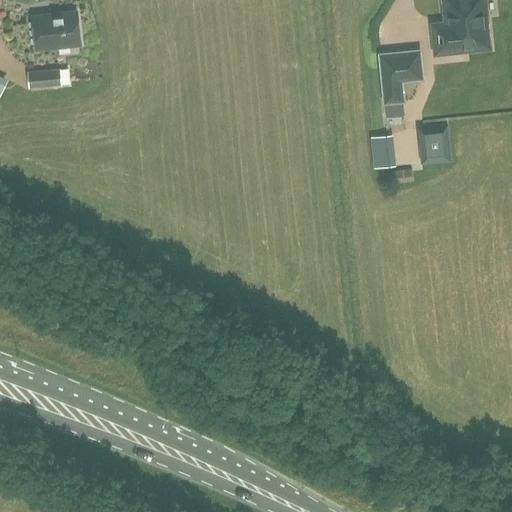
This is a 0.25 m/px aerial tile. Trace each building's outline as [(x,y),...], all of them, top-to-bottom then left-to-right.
[(436,54),(448,52),(468,50),(468,51),(490,49),(489,33),(488,33),(486,19),(487,18),(485,0),(442,0),(444,14),(446,14),(447,23),(445,23),(433,24),(436,54)] [(36,49),(81,45),(77,12),(32,16),(36,49)] [(403,101),(401,81),(423,79),(420,51),(380,55),(383,83),(385,103),(403,101)] [(69,84),(68,69),(60,69),(28,72),(29,89),(62,86),(62,85),(69,84)] [(0,97),(9,100),(15,83),(0,77),(0,97)] [(421,164),(452,161),(448,123),(417,127),(421,164)] [(402,134),(381,136),(383,165),(404,163),(402,134)] [(397,184),(416,181),(414,168),(395,171),(397,184)]
